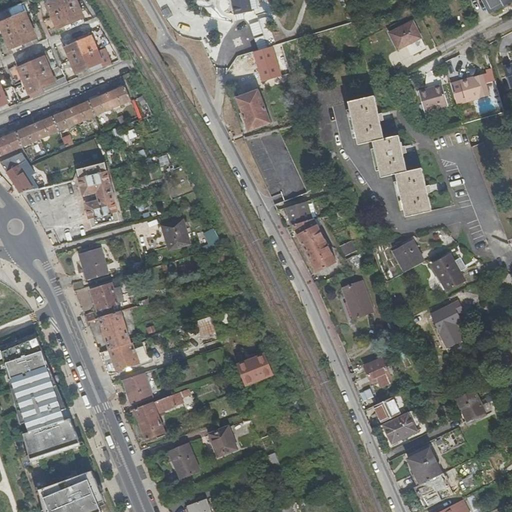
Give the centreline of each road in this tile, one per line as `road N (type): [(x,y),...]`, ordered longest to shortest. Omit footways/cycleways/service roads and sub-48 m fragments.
road 1 (residential): [(400,511),(300,283),(166,38)]
road 2 (tertiary): [(146,511),(50,282),(16,226)]
road 3 (residential): [(0,121),(118,69),(166,38)]
